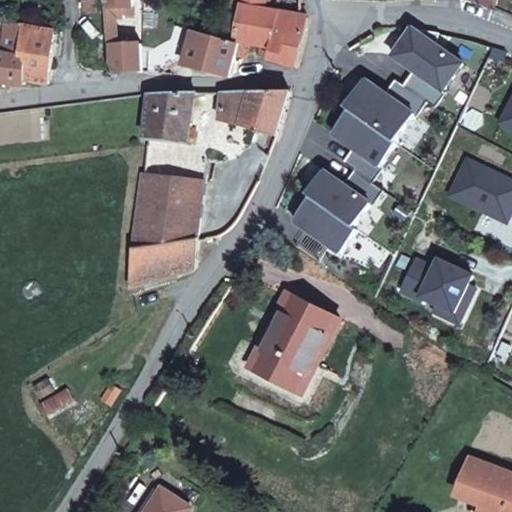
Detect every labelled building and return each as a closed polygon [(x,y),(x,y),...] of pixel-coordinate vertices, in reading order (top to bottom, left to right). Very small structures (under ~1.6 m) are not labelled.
[(101,0),(82,0),(84,15),(102,14),(101,0)] [(137,17),(135,0),(107,0),(111,17),(111,21),(119,21),(127,20),(127,17),(137,17)] [(241,45),(252,48),(260,49),(271,51),(270,60),(299,69),(309,17),(266,10),(267,0),(240,0),(241,9),(239,18),(234,44),(241,45)] [(467,0),(494,10),(495,0),(467,0)] [(228,15),(223,41),(234,44),(239,18),(228,15)] [(112,45),(122,46),(119,21),(111,21),(112,45)] [(0,81),(26,85),(27,81),(27,60),(20,59),(24,26),(5,23),(2,54),(0,53),(0,81)] [(52,87),(58,32),(24,26),(20,59),(27,60),(27,81),(39,83),(52,87)] [(194,33),(185,66),(234,78),(238,61),(241,45),(234,44),(223,41),(220,40),(194,33)] [(122,46),(112,45),(113,73),(138,73),(137,46),(122,46)] [(241,45),(238,61),(248,64),(252,48),(241,45)] [(145,74),(145,47),(137,46),(138,73),(145,74)] [(259,56),(270,60),(271,51),(260,49),(259,56)] [(218,121),(241,127),(251,94),(222,94),(218,121)] [(241,127),(276,137),(279,129),(289,94),(251,94),(241,127)] [(193,146),(201,95),(194,95),(149,97),(145,141),(193,146)] [(511,220),(511,139),(497,132),(479,168),(511,184),(511,212),(509,219),(511,220)] [(207,182),(144,174),(144,187),(138,240),(131,294),(141,291),(141,286),(197,269),(207,182)] [(340,321),(287,295),(253,364),(306,391),(340,321)] [(57,392),(48,379),(35,387),(43,401),(57,392)] [(115,392),(108,388),(104,395),(112,399),(115,392)] [(68,389),(42,405),(49,416),(75,401),(68,389)] [(511,511),(511,472),(471,457),(456,496),(485,506),(499,511),(511,511)] [(192,511),(194,508),(163,489),(147,511),(192,511)]
